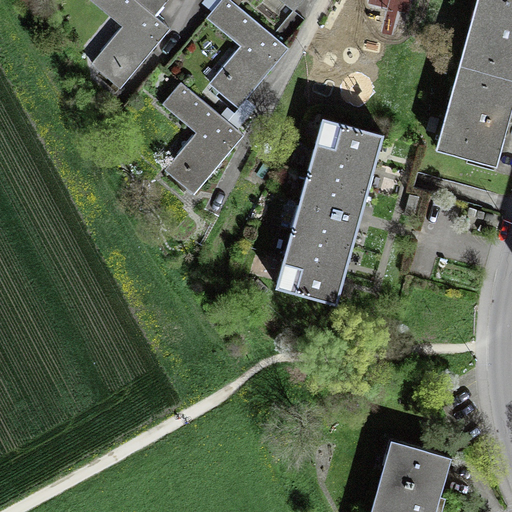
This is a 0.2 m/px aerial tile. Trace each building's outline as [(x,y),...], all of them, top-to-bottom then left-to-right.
[(170,30),(133,0),(88,0),(123,28),(94,64),(123,88),(170,30)] [(170,0),(140,0),(157,15),(170,0)] [(288,51),(229,0),(220,0),(205,19),(242,51),(212,86),(238,109),(288,51)] [(305,0),(283,0),(297,10),(305,0)] [(511,0),(474,0),(432,154),(496,172),(511,119),(511,114),(511,0)] [(243,135),(180,83),(161,107),(199,139),(170,174),(195,194),(243,135)] [(382,133),(323,117),(277,284),(336,300),(359,217),(382,133)] [(436,511),(451,455),(385,438),(365,511),(436,511)]
